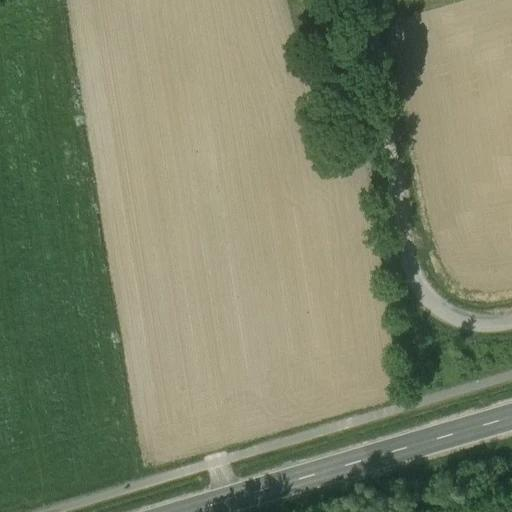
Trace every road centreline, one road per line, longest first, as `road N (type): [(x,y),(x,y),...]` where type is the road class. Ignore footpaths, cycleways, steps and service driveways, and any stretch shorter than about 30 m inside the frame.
road 1 (unclassified): [(511,312),(444,316),(419,289),(370,0)]
road 2 (secondary): [(189,511),(511,417)]
